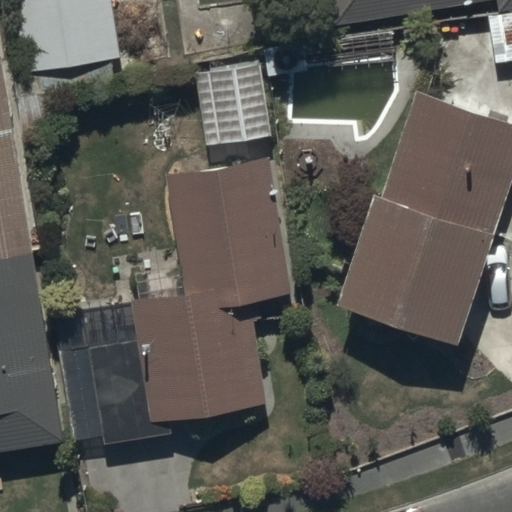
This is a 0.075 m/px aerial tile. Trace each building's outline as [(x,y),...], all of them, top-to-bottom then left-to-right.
[(112,0),(18,0),(13,1),(29,83),(125,65),(112,0)] [(499,11),(501,21),(511,19),(511,0),(325,0),(330,34),(499,11)] [(0,459),(66,449),(3,63),(0,63),(0,459)] [(272,140),(260,67),(204,76),(216,150),(272,140)] [(511,189),(511,135),(420,104),(386,206),(380,204),(340,320),(463,362),(503,246),(494,243),(511,189)] [(136,305),(136,309),(58,323),(82,455),(174,438),(172,427),(270,410),(252,307),(295,300),(272,167),(169,186),(189,296),(136,305)]
